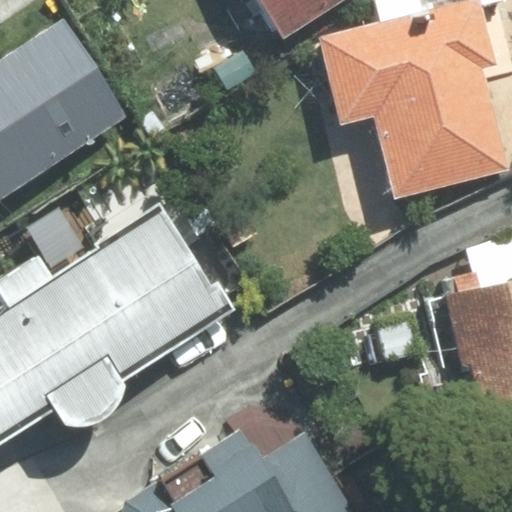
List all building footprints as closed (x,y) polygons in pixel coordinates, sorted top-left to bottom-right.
[(229,0),(256,42),(324,0),(229,0)] [(460,0),(456,0),(295,38),(317,134),(351,126),(372,206),(495,175),(468,75),(483,71),(460,0)] [(0,200),(119,125),(57,29),(0,65),(0,200)] [(151,213),(0,299),(0,434),(21,422),(36,448),(100,411),(84,383),(208,312),(151,213)] [(511,411),(511,232),(448,246),(457,275),(418,282),(454,427),(511,411)] [(331,511),(287,438),(247,462),(226,428),(98,506),(96,511),(331,511)]
